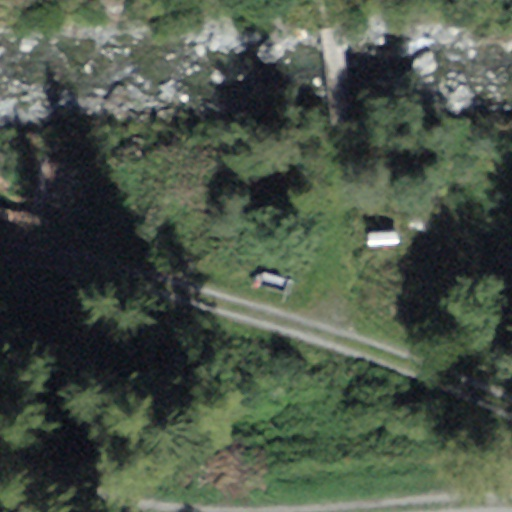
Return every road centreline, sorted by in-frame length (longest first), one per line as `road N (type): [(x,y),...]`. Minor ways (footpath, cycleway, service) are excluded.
road 1 (track): [(511,407),(137,272),(0,247)]
road 2 (track): [(185,511),(0,477)]
road 3 (track): [(511,507),(380,511)]
